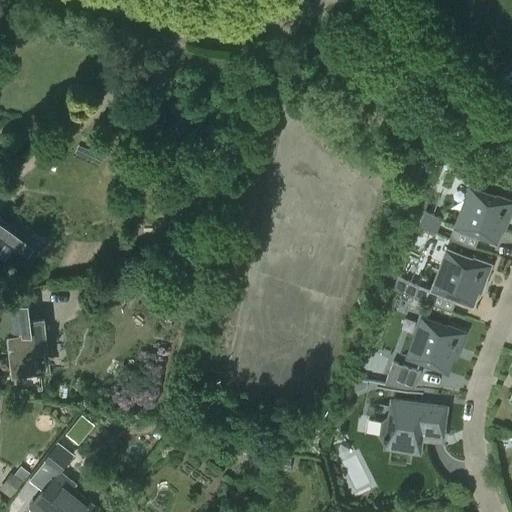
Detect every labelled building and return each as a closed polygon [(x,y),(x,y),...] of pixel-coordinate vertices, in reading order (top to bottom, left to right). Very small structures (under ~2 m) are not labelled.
[(496,197),(475,189),(467,209),(462,207),(455,226),(492,240),(498,225),(503,227),(511,203),(511,200),(497,195),(496,197)] [(441,216),(424,210),(418,225),(436,231),(441,216)] [(36,247),(0,219),(0,256),(19,271),(36,247)] [(472,260),(451,252),(444,272),(438,270),(431,289),(469,302),(474,288),(480,290),(490,263),(473,257),(472,260)] [(418,284),(397,276),(392,288),(413,296),(418,284)] [(29,303),(29,302),(0,305),(0,350),(11,349),(14,373),(48,369),(42,321),(35,322),(32,303),(29,303)] [(447,327),(426,319),(419,339),(413,337),(406,356),(443,370),(449,355),(455,357),(465,331),(448,325),(447,327)] [(420,370),(392,359),(384,382),(414,386),(420,370)] [(443,404),(394,398),(390,401),(389,414),(381,420),(380,432),(383,437),(383,439),(385,439),(390,446),(389,446),(390,447),(416,450),(419,447),(421,437),(423,437),(427,435),(427,432),(442,434),(445,408),(443,404)] [(73,454),(58,442),(41,464),(56,475),(31,506),(39,511),(95,511),(99,508),(72,487),(74,483),(59,471),(73,454)]
